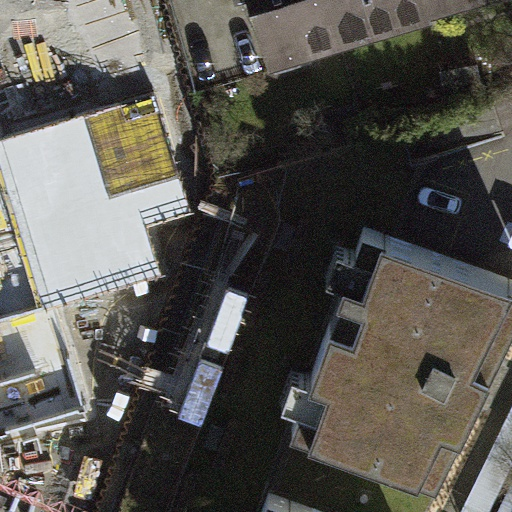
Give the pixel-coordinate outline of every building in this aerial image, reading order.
[(319,0),(215,0),(232,65),(330,41),(319,0)] [(422,0),(319,0),(330,41),(427,17),(422,0)] [(422,0),(427,17),(495,0),(422,0)] [(5,35),(18,98),(157,71),(144,7),(5,35)] [(511,328),(511,280),(366,231),(295,426),(439,481),(511,328)] [(0,350),(0,506),(43,494),(0,350)] [(319,511),(273,497),(267,511),(319,511)]
